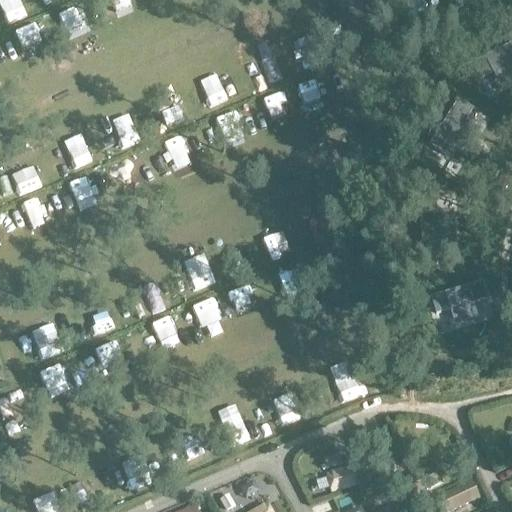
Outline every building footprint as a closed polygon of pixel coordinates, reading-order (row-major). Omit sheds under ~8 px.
[(140,52),(138,40),(124,42),(126,54),(140,52)] [(94,46),(100,73),(121,69),(115,42),(94,46)] [(511,44),(472,64),(480,81),(493,74),(494,75),(511,66),(511,44)] [(249,87),(262,75),(242,54),(229,67),(249,87)] [(473,112),(457,102),(429,148),(444,157),(452,145),(454,146),(466,125),(465,124),(473,112)] [(280,131),(299,130),(299,112),(279,112),(280,131)] [(53,138),(73,145),(77,133),(58,126),(53,138)] [(199,171),(214,170),(214,148),(209,148),(209,134),(198,135),(199,171)] [(110,168),(97,186),(116,201),(130,183),(110,168)] [(309,171),(306,193),(323,195),(326,174),(309,171)] [(12,241),(34,209),(22,201),(0,233),(12,241)] [(435,203),(417,204),(423,258),(441,256),(439,242),(441,242),(439,217),(437,217),(435,203)] [(488,301),(482,284),(431,299),(436,317),(450,312),(451,314),(474,307),(474,305),(488,301)] [(235,342),(226,363),(250,374),(260,354),(235,342)] [(364,399),(362,378),(338,381),(341,402),(364,399)] [(90,432),(102,419),(83,402),(71,415),(90,432)] [(184,470),(198,469),(197,456),(184,457),(184,470)] [(129,482),(126,463),(118,465),(120,483),(129,482)] [(331,495),(371,483),(366,464),(326,475),(331,495)] [(434,466),(396,485),(405,503),(443,485),(434,466)] [(439,511),(455,511),(480,500),(471,481),(434,499),(439,511)]
